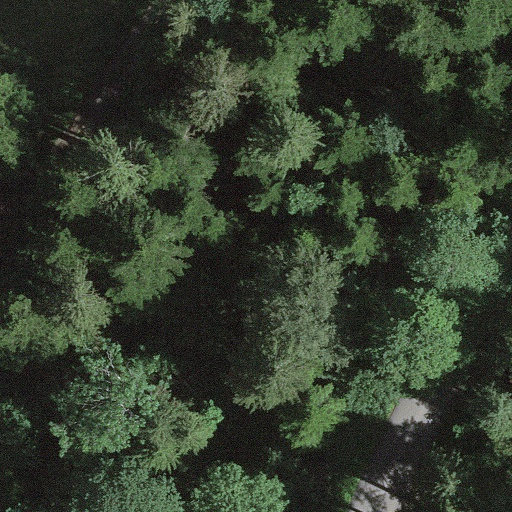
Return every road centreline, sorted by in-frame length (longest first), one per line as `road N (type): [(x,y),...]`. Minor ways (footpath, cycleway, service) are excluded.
road 1 (track): [(0,316),(67,147),(135,40),(180,0)]
road 2 (tertiary): [(511,254),(374,511)]
